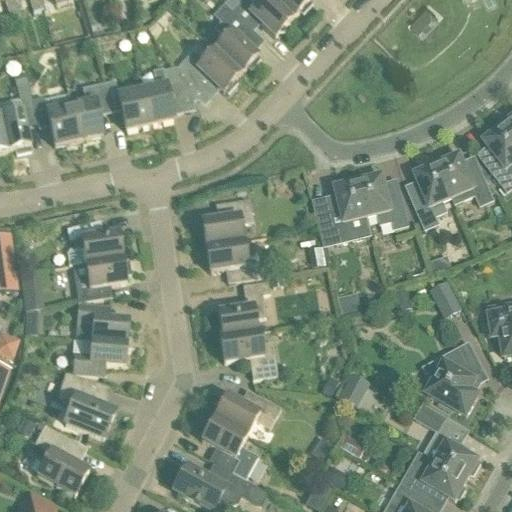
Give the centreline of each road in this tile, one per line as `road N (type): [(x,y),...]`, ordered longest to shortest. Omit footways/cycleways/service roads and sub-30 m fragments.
road 1 (residential): [(121,511),(174,423),(185,387),(150,183)]
road 2 (residential): [(279,106),(345,159),(443,129),(511,75)]
road 3 (residential): [(279,106),(220,155),(150,183)]
road 4 (residential): [(150,183),(0,206)]
road 5 (residential): [(381,0),(279,106)]
